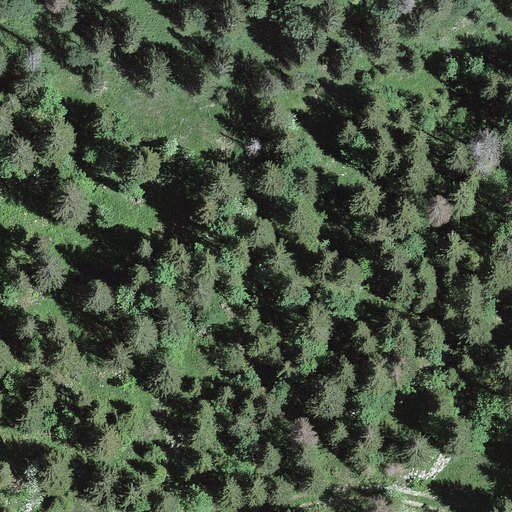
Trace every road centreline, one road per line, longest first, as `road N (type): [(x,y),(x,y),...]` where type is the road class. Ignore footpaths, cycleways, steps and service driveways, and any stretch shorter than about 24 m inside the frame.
road 1 (track): [(196,511),(177,490),(163,412),(126,346),(115,262),(210,177),(247,126),(268,112),(418,79),(498,0)]
road 2 (track): [(269,511),(374,491),(459,511)]
